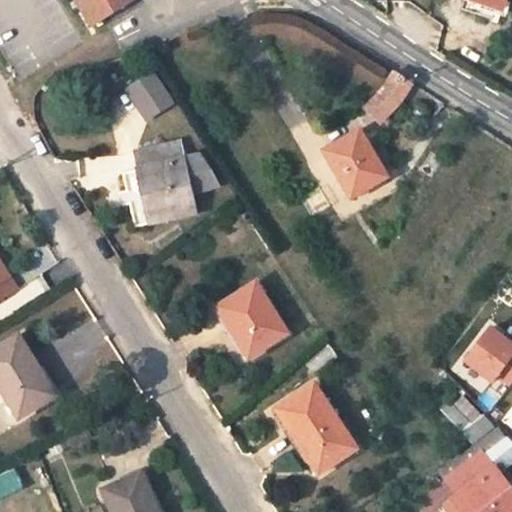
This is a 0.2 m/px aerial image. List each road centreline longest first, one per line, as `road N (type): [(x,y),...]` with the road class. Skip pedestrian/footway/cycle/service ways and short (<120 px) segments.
road 1 (residential): [(241,511),(0,121)]
road 2 (tertiary): [(326,0),(511,120)]
